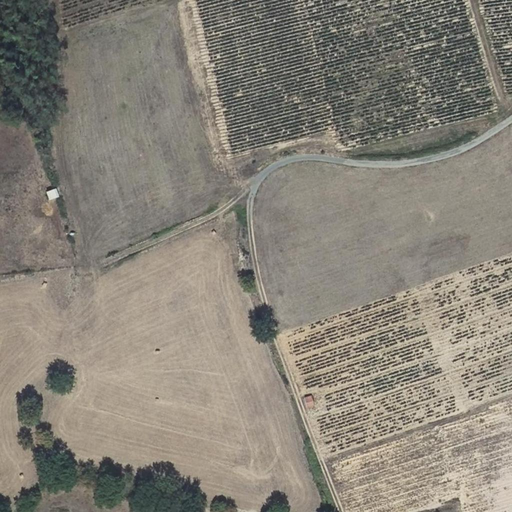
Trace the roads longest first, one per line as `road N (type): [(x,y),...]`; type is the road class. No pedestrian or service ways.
road 1 (track): [(252,191),(252,247),(268,311),(340,511)]
road 2 (unclassified): [(511,121),(482,142),(410,165),(284,160),(252,191)]
